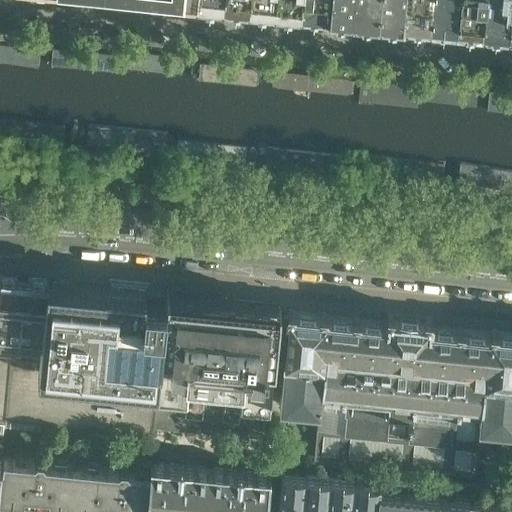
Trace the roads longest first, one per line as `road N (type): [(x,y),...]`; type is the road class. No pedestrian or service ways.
road 1 (residential): [(0,7),(511,60)]
road 2 (primary): [(511,282),(0,233)]
